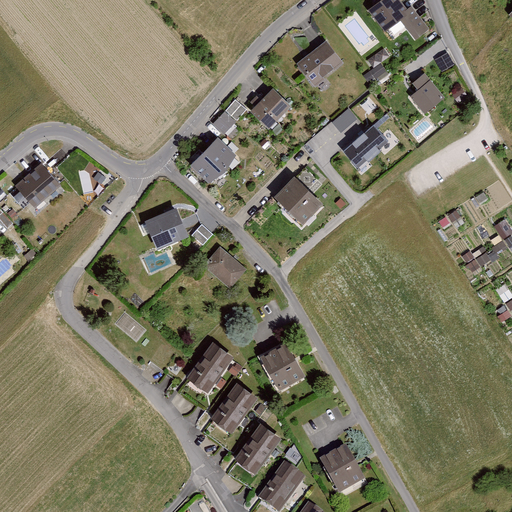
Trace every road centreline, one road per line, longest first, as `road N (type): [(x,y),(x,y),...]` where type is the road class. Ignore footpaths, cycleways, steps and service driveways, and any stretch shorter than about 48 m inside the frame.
road 1 (residential): [(235,511),(147,387),(64,301),(66,283),(138,174)]
road 2 (residential): [(414,511),(271,266)]
road 3 (residential): [(160,159),(262,41),(312,0)]
road 4 (unclassified): [(271,266),(362,199),(324,148)]
road 5 (residential): [(0,163),(49,128),(66,130),(138,174)]
road 6 (residential): [(510,137),(432,0)]
road 7 (residential): [(271,266),(160,159)]
